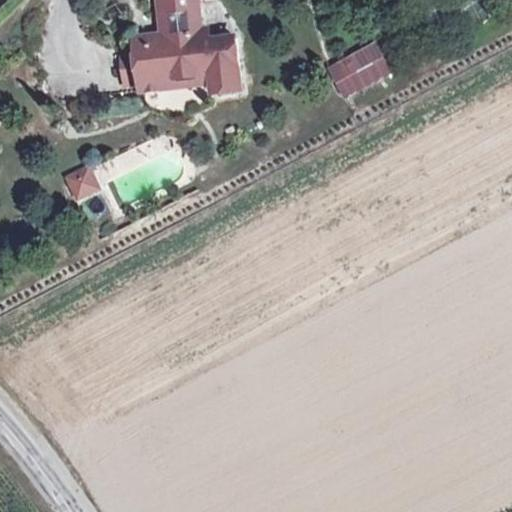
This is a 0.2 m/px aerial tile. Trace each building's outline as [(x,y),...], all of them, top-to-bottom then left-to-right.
[(197,0),(160,0),(162,16),(199,12),(197,0)] [(199,12),(162,16),(164,36),(201,32),(199,12)] [(201,32),(164,36),(151,37),(152,48),(137,49),(142,92),(164,89),(162,74),(211,68),(212,83),(214,94),(241,92),(236,39),(209,42),(208,31),(201,32)] [(325,64),(341,98),(393,73),(377,39),(325,64)] [(36,52),(8,57),(14,87),(42,81),(36,52)] [(211,68),(162,74),(164,89),(212,83),(211,68)] [(67,178),(72,185),(79,182),(85,194),(97,188),(87,168),(67,178)] [(79,182),(72,185),(78,198),(85,194),(79,182)]
